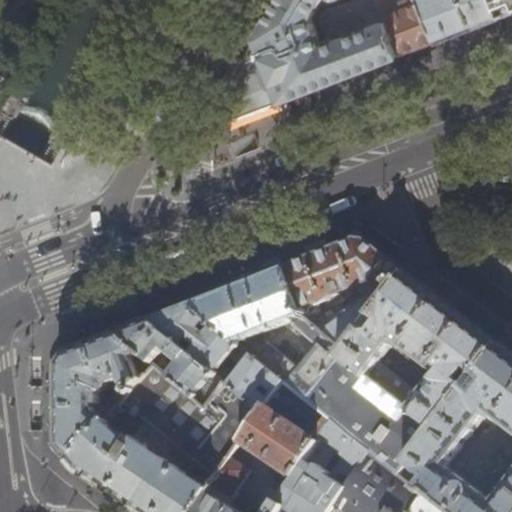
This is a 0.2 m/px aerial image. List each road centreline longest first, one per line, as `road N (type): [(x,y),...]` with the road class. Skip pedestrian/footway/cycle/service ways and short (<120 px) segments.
road 1 (primary): [(0,324),(48,294),(231,225),(403,143)]
road 2 (primary): [(403,143),(155,227),(100,236)]
road 3 (residential): [(231,0),(100,236)]
road 4 (residential): [(436,200),(430,221),(450,266),(511,316)]
